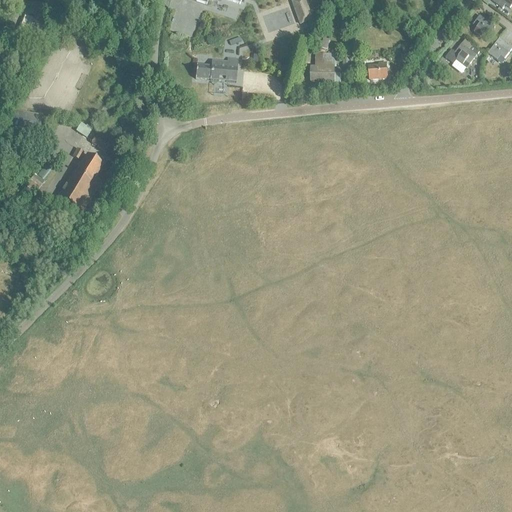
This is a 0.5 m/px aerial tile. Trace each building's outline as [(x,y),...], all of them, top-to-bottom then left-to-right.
[(299,21),(300,25),(308,23),(312,21),(304,0),(299,0),(292,3),(299,21)] [(511,0),(492,0),(492,1),(496,4),(503,9),(506,6),(510,9),(511,6),(511,0)] [(477,29),(474,33),(481,38),(484,35),(488,37),(494,29),(480,17),(473,26),(477,29)] [(500,40),(488,54),(497,61),(500,57),(504,60),(511,49),(500,40)] [(451,51),(445,59),(453,66),(456,62),(462,66),(467,69),(470,66),(470,65),(476,57),(479,53),(472,47),(469,51),(462,46),(455,54),(451,51)] [(342,68),(348,69),(351,49),(344,49),(342,68)] [(195,80),(209,81),(235,84),(238,60),(227,59),(226,63),(211,62),(211,68),(196,67),(195,80)] [(369,68),(370,82),(387,80),(386,64),(379,65),(379,67),(369,68)] [(334,68),(310,68),(310,84),(334,84),(340,84),(340,74),(334,74),(334,68)] [(12,113),(9,130),(39,135),(42,118),(12,113)] [(85,128),(66,115),(60,122),(69,127),(68,128),(86,140),(92,131),(86,127),(85,128)] [(91,143),(91,144),(104,153),(108,147),(95,138),(93,141),(91,140),(89,142),(91,143)] [(72,158),(79,162),(84,154),(76,149),(72,158)] [(92,184),(102,166),(86,156),(76,173),(74,172),(54,204),(70,214),(78,219),(95,191),(103,197),(106,193),(97,188),(98,187),(92,184)] [(33,195),(28,202),(37,209),(42,202),(34,196),(48,176),(39,170),(25,189),(33,195)]
